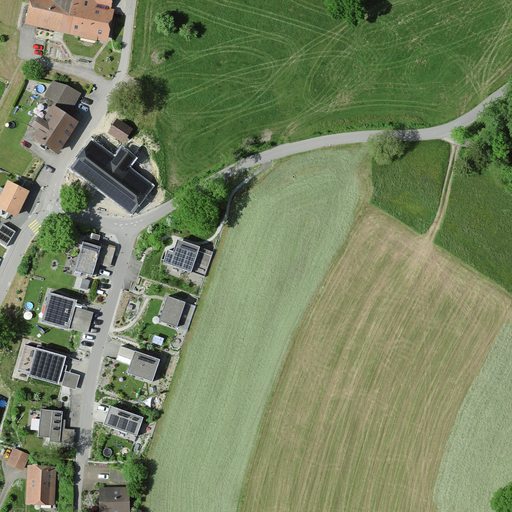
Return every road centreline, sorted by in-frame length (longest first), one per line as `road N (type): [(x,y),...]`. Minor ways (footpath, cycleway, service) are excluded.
road 1 (residential): [(125,225),(287,150),(445,131),(511,85)]
road 2 (residential): [(77,511),(87,398),(126,250),(125,225)]
road 3 (residential): [(52,213),(62,169),(117,83),(131,0)]
